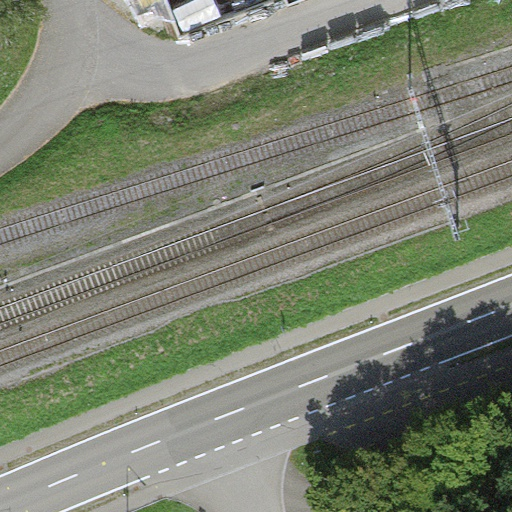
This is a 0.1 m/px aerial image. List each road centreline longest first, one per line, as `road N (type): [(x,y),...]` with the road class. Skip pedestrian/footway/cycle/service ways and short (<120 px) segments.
road 1 (primary): [(511,307),(224,417),(8,511)]
road 2 (track): [(385,511),(236,413)]
